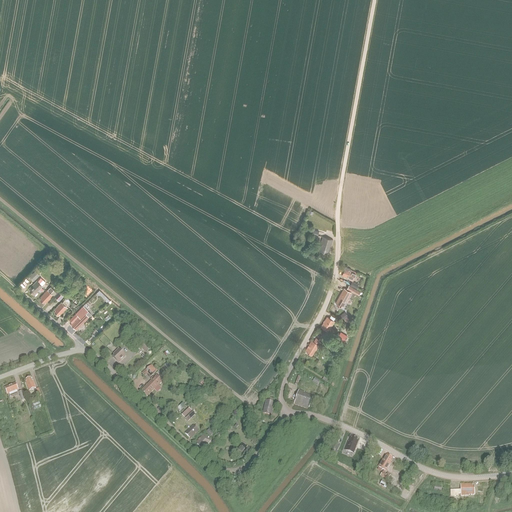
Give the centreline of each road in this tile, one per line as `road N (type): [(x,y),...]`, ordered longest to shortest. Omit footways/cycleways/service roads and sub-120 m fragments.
road 1 (unclassified): [(288,416),(280,387),(334,281),(338,203),(374,0)]
road 2 (tertiary): [(288,416),(251,462),(222,470),(83,349)]
road 3 (tertiary): [(511,474),(439,474),(331,421),(288,416)]
